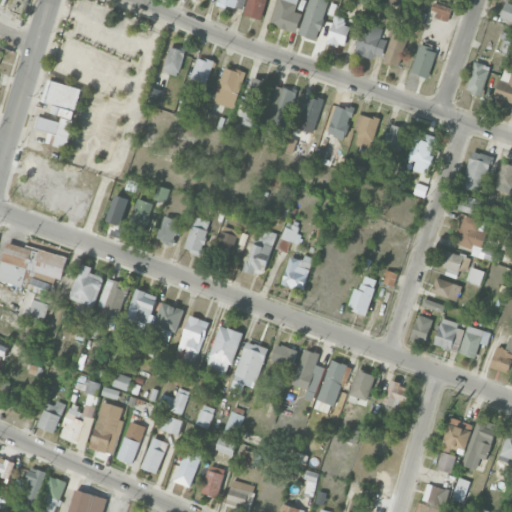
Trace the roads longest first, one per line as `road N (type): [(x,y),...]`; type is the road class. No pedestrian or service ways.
road 1 (residential): [(0,210),(511,399)]
road 2 (residential): [(139,0),(250,47),(511,135)]
road 3 (residential): [(466,120),(389,354)]
road 4 (residential): [(0,428),(191,511)]
road 5 (secondary): [(49,0),(0,164)]
road 6 (residential): [(438,373),(399,511)]
